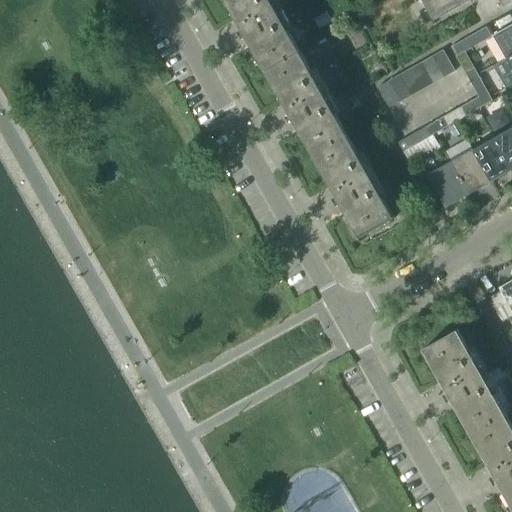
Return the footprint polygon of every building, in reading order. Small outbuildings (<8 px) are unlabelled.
[(225,0),(292,117),(360,237),(359,237),(360,238),(395,219),(394,217),(347,135),(270,0),(225,0)] [(424,0),(435,19),(436,21),(470,1),(469,0),(424,0)] [(494,37),(507,60),(511,56),(511,25),(493,36),(494,37)] [(443,51),(432,57),(443,78),(455,72),(443,51)] [(456,57),(465,74),(473,69),(464,52),(456,57)] [(432,57),(421,64),(433,84),(443,78),(432,57)] [(421,64),(410,70),(422,91),(433,84),(421,64)] [(465,74),(474,90),(483,85),(473,69),(465,74)] [(410,70),(399,76),(411,97),(422,91),(410,70)] [(399,76),(389,82),(400,103),(411,97),(399,76)] [(400,103),(389,82),(378,88),(390,109),(400,103)] [(474,90),(478,98),(479,97),(484,106),(492,102),(483,85),(474,90)] [(478,98),(460,108),(465,117),(484,106),(479,97),(478,98)] [(503,106),(488,114),(493,125),(509,117),(503,106)] [(460,108),(442,118),(447,127),(465,117),(460,108)] [(442,118),(424,129),(428,138),(447,127),(442,118)] [(511,128),(495,138),(511,169),(511,128)] [(428,138),(424,129),(398,143),(403,152),(428,138)] [(511,169),(495,138),(473,151),(491,183),(492,182),(491,182),(511,170),(511,169)] [(454,157),(472,148),(469,141),(450,150),(454,157)] [(469,195),(491,183),(473,151),(450,164),(468,195),(468,196),(469,195)] [(468,195),(450,164),(429,176),(429,175),(428,176),(446,208),(447,208),(447,207),(468,195)] [(511,281),(510,283),(511,284),(501,289),(500,288),(499,288),(501,291),(490,297),(492,300),(488,302),(500,323),(511,316),(511,281)] [(442,383),(511,505),(511,426),(479,369),(485,366),(475,348),(470,351),(458,332),(459,332),(458,330),(423,350),(424,351),(442,383)]
